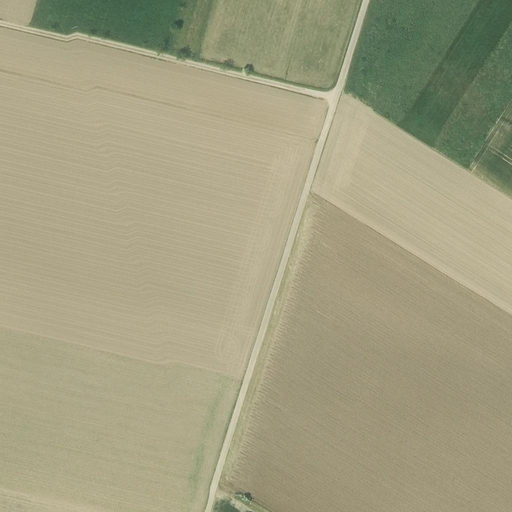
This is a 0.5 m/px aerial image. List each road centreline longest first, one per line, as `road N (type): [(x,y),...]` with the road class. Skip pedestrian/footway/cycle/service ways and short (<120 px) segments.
road 1 (track): [(209,511),(368,0)]
road 2 (track): [(0,25),(335,105)]
